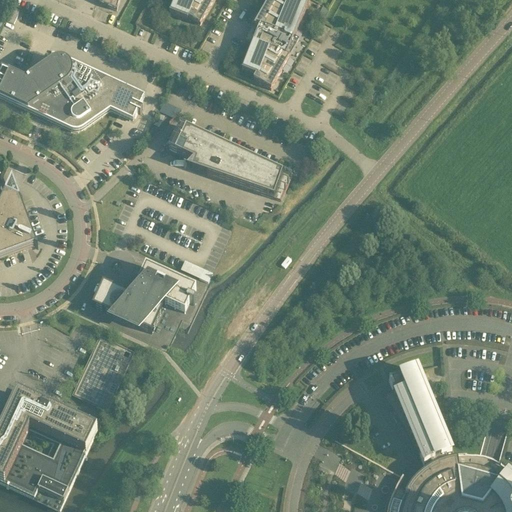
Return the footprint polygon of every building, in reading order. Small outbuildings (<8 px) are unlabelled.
[(99,0),(98,4),(117,13),(120,0),(99,0)] [(175,0),(171,10),(169,15),(187,22),(188,20),(200,27),(215,0),(175,0)] [(258,30),(253,44),(241,72),(256,77),(253,82),(271,92),(289,59),(287,58),(309,0),(269,0),(254,28),(258,30)] [(12,8),(6,22),(13,26),(20,12),(12,8)] [(0,101),(4,103),(28,114),(70,133),(72,134),(75,135),(78,135),(81,134),(83,132),(110,114),(123,120),(133,124),(137,115),(140,116),(143,111),(140,109),(144,100),(141,98),(107,82),(66,63),(65,62),(63,62),(61,62),(59,61),(57,61),(55,62),(52,63),(25,82),(20,80),(24,72),(10,66),(6,74),(2,72),(0,76),(0,101)] [(194,165),(191,172),(280,203),(291,179),(179,127),(168,151),(191,162),(194,165)] [(12,181),(0,206),(0,261),(34,249),(38,251),(12,181)] [(133,298),(103,284),(92,308),(151,335),(163,311),(160,310),(164,306),(185,315),(189,305),(192,307),(194,307),(195,306),(196,304),(195,303),(194,302),(191,301),(196,291),(146,268),(140,281),(134,276),(129,281),(136,288),(135,292),(137,293),(133,298)] [(208,285),(212,276),(203,272),(199,281),(208,285)] [(73,398),(82,402),(106,414),(133,356),(100,340),(73,398)] [(511,511),(511,479),(511,478),(508,476),(504,473),(500,470),(496,468),(493,466),(490,465),(484,463),(477,462),(473,461),(470,461),(466,460),(463,461),(455,461),(447,463),(446,459),(451,457),(417,373),(416,372),(415,372),(416,373),(390,384),(390,383),(389,383),(393,393),(382,397),(388,406),(393,414),(392,415),(390,413),(390,414),(396,424),(397,424),(394,420),(396,419),(401,427),(404,434),(410,445),(416,459),(419,458),(424,468),(429,466),(431,470),(427,472),(423,475),(420,478),(416,481),(413,484),(411,487),(407,492),(405,495),(397,490),(398,488),(396,487),(394,488),(393,491),(392,493),(390,496),(389,499),(388,502),(387,505),(386,505),(385,505),(384,506),(383,507),(383,508),(383,509),(383,510),(384,511),(385,511),(384,511),(511,511)] [(17,396),(0,432),(0,485),(34,501),(33,503),(51,511),(60,511),(97,433),(17,396)]
